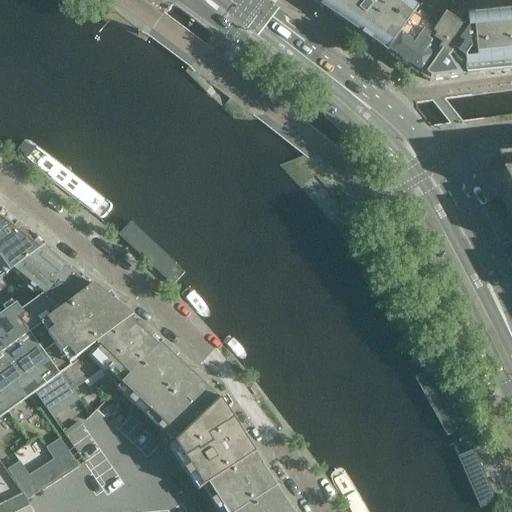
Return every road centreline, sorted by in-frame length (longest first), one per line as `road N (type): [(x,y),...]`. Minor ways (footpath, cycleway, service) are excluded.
road 1 (secondary): [(193,0),(335,112),(398,177),(511,398)]
road 2 (residential): [(320,511),(230,378),(0,175)]
road 3 (secondary): [(390,106),(248,0)]
road 4 (secondary): [(511,299),(433,154)]
road 5 (residential): [(511,80),(412,94),(390,106)]
